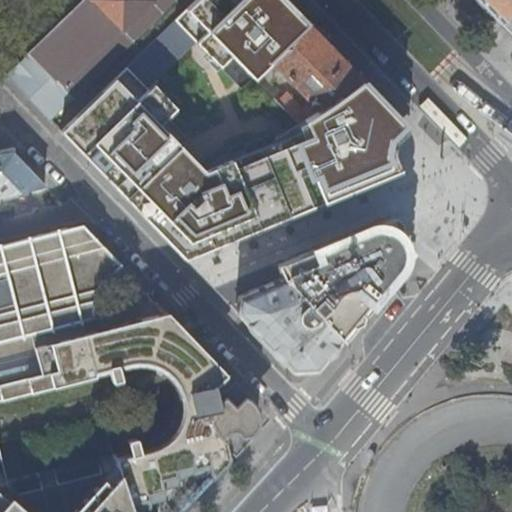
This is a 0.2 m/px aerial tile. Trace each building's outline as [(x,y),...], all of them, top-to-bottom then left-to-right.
[(82,0),(27,54),(27,55),(6,75),(52,123),(177,2),(175,0),(82,0)] [(388,138),(401,123),(358,80),(327,105),(296,124),(275,102),(284,94),(300,111),(311,104),(269,60),(305,24),(281,0),(194,0),(124,69),(60,131),(184,259),(390,171),(386,155),(388,138)] [(511,0),(476,0),(498,23),(511,6),(511,0)] [(511,6),(498,23),(511,36),(511,6)] [(338,59),(305,24),(269,60),(311,104),(300,111),(284,94),(275,102),(296,124),(327,105),(358,80),(338,59)] [(0,154),(0,196),(44,186),(11,152),(0,154)] [(277,264),(283,278),(390,239),(400,236),(393,221),(277,264)] [(122,478),(132,511),(141,511),(150,510),(148,506),(164,501),(161,491),(176,486),(175,481),(191,476),(192,478),(207,474),(209,477),(227,456),(223,439),(231,440),(238,438),(245,434),(250,429),(253,424),(254,418),(254,413),(253,408),(251,404),(247,398),(241,394),(237,392),(232,391),(225,392),(218,394),(215,396),(211,385),(213,382),(148,315),(81,333),(77,320),(88,317),(91,303),(94,294),(100,284),(107,273),(63,228),(44,232),(89,376),(107,371),(110,381),(119,378),(117,369),(133,365),(139,365),(147,366),(155,369),(160,372),(165,376),(170,382),(175,392),(177,400),(177,406),(176,417),(170,428),(165,434),(158,439),(152,442),(137,447),(135,438),(126,441),(128,449),(114,453),(122,478)] [(0,399),(89,376),(44,232),(33,235),(36,244),(26,247),(20,258),(12,261),(0,254),(0,399)] [(36,244),(33,235),(0,244),(0,254),(12,261),(20,258),(26,247),(36,244)] [(290,369),(316,369),(411,252),(400,236),(390,239),(283,278),(239,295),(235,311),(290,369)] [(0,511),(132,511),(122,478),(90,511),(26,511),(14,500),(11,504),(0,493),(0,511)]
